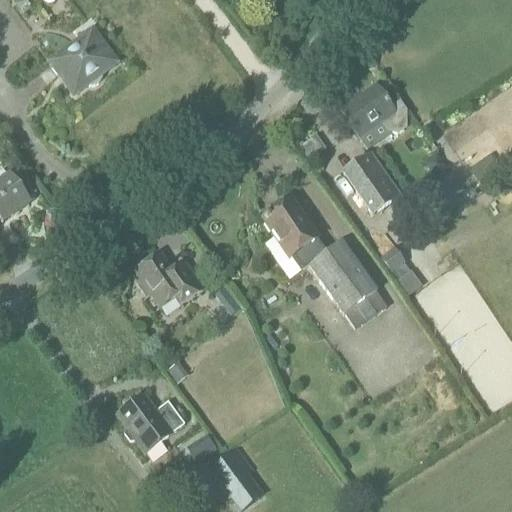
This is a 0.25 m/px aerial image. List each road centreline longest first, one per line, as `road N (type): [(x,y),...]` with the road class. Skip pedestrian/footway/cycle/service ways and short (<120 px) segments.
road 1 (tertiary): [(0,296),(239,128),(270,94)]
road 2 (tertiary): [(270,94),(351,0)]
